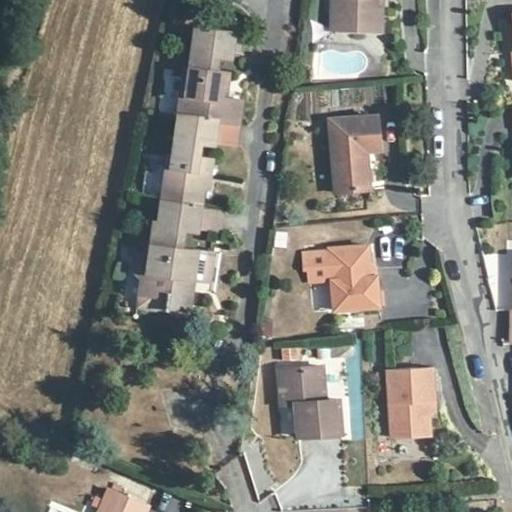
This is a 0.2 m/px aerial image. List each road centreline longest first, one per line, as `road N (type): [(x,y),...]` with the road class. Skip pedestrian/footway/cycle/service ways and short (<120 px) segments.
road 1 (unknown): [(250,511),(231,438),(290,41),(288,0)]
road 2 (residential): [(449,0),(453,196),(511,443)]
